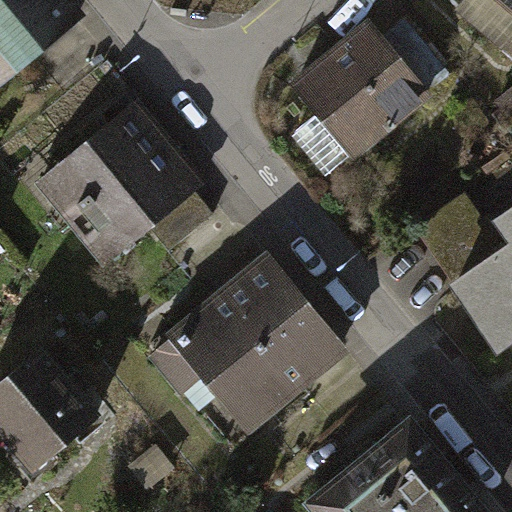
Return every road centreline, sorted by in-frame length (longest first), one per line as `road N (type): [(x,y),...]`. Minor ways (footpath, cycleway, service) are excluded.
road 1 (residential): [(198,86),(511,476)]
road 2 (residential): [(198,86),(315,0)]
